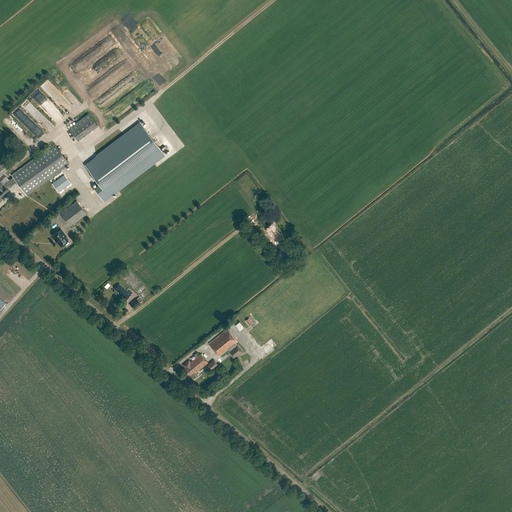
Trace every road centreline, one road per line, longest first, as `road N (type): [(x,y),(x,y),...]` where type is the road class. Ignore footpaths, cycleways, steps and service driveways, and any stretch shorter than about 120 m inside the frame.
road 1 (unclassified): [(328,511),(0,225)]
road 2 (unknown): [(0,172),(55,134),(74,153),(143,107),(173,144)]
road 3 (unknown): [(115,324),(248,222)]
